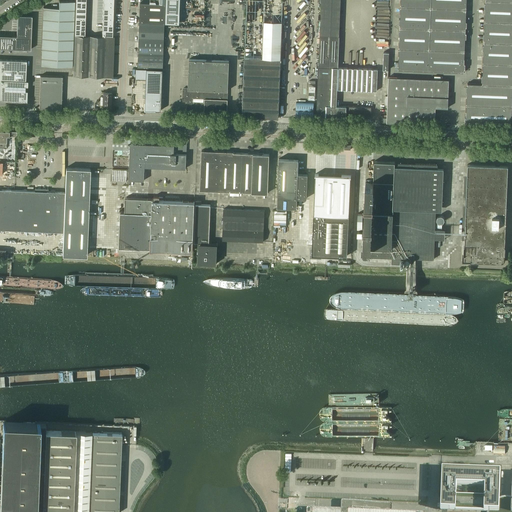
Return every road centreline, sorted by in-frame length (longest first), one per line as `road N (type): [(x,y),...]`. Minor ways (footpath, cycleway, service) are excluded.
road 1 (tertiary): [(453,133),(122,120)]
road 2 (tertiary): [(122,120),(0,115)]
road 3 (unclassified): [(122,120),(125,0)]
